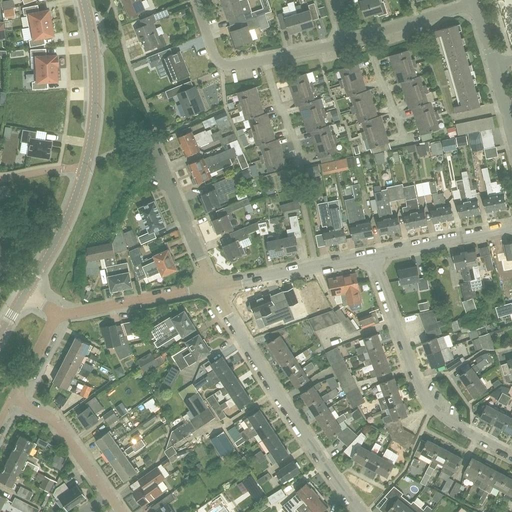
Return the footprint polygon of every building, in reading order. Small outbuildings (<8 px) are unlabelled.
[(122,0),(130,16),(145,10),(140,0),(122,0)] [(249,4),(247,0),(240,0),(223,6),(228,19),(236,16),(239,23),(244,21),(254,18),(252,15),(249,16),(248,11),(246,5),(249,4)] [(363,0),(360,1),(365,17),(378,13),(379,16),(387,13),(383,2),(380,3),(379,0),(363,0)] [(302,31),(295,7),(294,2),(288,3),(292,16),(285,18),(283,13),(278,15),(282,30),(288,28),(290,35),(302,31)] [(300,5),(295,7),(302,31),(315,27),(313,21),(319,19),(314,4),(308,6),(310,10),(302,13),(300,5)] [(26,15),(28,27),(50,23),(50,18),(51,18),(50,12),(48,12),(48,10),(36,12),(35,5),(22,8),(23,15),(26,15)] [(317,8),(320,17),(328,15),(325,6),(317,8)] [(141,20),(144,26),(135,30),(139,38),(141,38),(146,50),(158,46),(159,48),(158,48),(158,49),(159,49),(167,45),(166,45),(161,35),(157,37),(151,24),(155,22),(170,16),(167,8),(152,15),(153,15),(141,20)] [(265,14),(272,12),(270,8),(256,13),(257,17),(265,14)] [(13,9),(3,11),(4,14),(5,18),(14,16),(14,12),(13,9)] [(257,17),(254,18),(244,21),(246,27),(232,31),(235,39),(233,40),(235,49),(242,46),(241,44),(252,41),(249,31),(259,27),(261,31),(269,28),(268,22),(265,14),(257,17)] [(41,38),(53,36),(50,23),(28,27),(31,39),(28,40),(30,47),(42,45),(41,38)] [(480,106),(458,24),(441,29),(464,111),(480,106)] [(30,57),(33,57),(33,69),(56,68),(56,65),(57,65),(56,57),(55,57),(55,55),(43,56),(43,49),(30,50),(30,57)] [(396,69),(416,63),(415,59),(410,61),(407,51),(392,55),(396,69)] [(180,52),(165,58),(163,52),(148,58),(152,67),(163,63),(170,82),(189,74),(180,52)] [(416,63),(396,69),(400,83),(403,82),(415,78),(412,68),(417,66),(416,63)] [(340,84),(361,78),(357,64),(341,69),(344,79),(339,80),(340,84)] [(45,89),(44,82),(57,81),(56,68),(33,69),(34,82),(31,82),(32,90),(45,89)] [(293,92),(314,86),(313,83),(308,84),(305,74),(289,79),(293,92)] [(418,77),(415,78),(403,82),(407,95),(427,89),(426,85),(421,87),(418,77)] [(361,78),(340,84),(342,88),(346,86),(349,96),(352,95),(365,91),(361,78)] [(195,88),(184,92),(181,85),(166,92),(162,93),(165,99),(168,98),(169,99),(179,95),(187,116),(204,110),(195,88)] [(315,90),(314,86),(293,92),(298,106),(301,105),(313,101),(310,91),(315,90)] [(239,108),(259,101),(255,88),(239,93),(242,103),(238,104),(239,108)] [(427,89),(407,95),(411,109),(414,108),(426,104),(423,94),(428,92),(427,89)] [(365,91),(352,95),(355,105),(350,107),(351,110),(372,104),(367,90),(365,91)] [(320,99),(313,101),(301,105),(305,119),(326,112),(325,108),(324,109),(320,99)] [(259,101),(239,108),(240,111),(245,110),(248,120),(251,119),(263,115),(259,101)] [(429,103),(426,104),(414,108),(418,121),(438,115),(437,111),(432,113),(429,103)] [(376,117),(372,104),(351,110),(353,114),(358,112),(361,122),(363,121),(376,117)] [(221,131),(232,126),(226,112),(204,121),(206,127),(217,123),(221,131)] [(326,112),(305,119),(309,132),(312,131),(325,127),(321,117),(327,115),(326,112)] [(250,134),(270,127),(266,114),(263,115),(251,119),(254,129),(249,130),(250,134)] [(439,119),(438,115),(418,121),(422,135),(438,130),(435,120),(439,119)] [(376,117),(363,121),(367,131),(362,133),(363,136),(383,130),(379,116),(376,117)] [(493,116),(486,118),(489,129),(492,128),(495,128),(493,116)] [(480,119),(483,130),(489,129),(486,118),(480,119)] [(483,130),(480,119),(474,120),(476,132),(481,131),(483,130)] [(474,120),(468,121),(470,133),(476,132),(474,120)] [(462,123),(464,134),(470,133),(468,121),(462,123)] [(455,124),(458,135),(464,134),(462,123),(455,124)] [(328,126),(325,127),(312,131),(316,145),(336,138),(335,135),(331,136),(328,126)] [(449,136),(457,135),(455,126),(448,127),(449,136)] [(259,146),(262,145),(274,141),(270,127),(250,134),(251,137),(256,136),(259,146)] [(484,149),(496,147),(495,147),(492,128),(489,129),(483,130),(481,131),(484,149)] [(208,136),(211,135),(213,134),(211,129),(199,135),(199,133),(194,135),(192,131),(178,137),(182,147),(208,136)] [(35,132),(22,130),(20,142),(28,143),(26,155),(48,159),(51,142),(34,139),(35,132)] [(383,130),(363,136),(364,140),(369,138),(372,149),(370,149),(372,154),(389,149),(383,130)] [(480,132),(469,134),(472,151),(483,149),(480,132)] [(222,145),(223,145),(237,139),(235,133),(220,139),(222,145)] [(213,140),(211,135),(208,136),(182,147),(186,157),(201,151),(199,146),(213,140)] [(456,137),(458,146),(468,144),(466,135),(456,137)] [(337,142),(336,138),(316,145),(320,158),(336,153),(333,143),(337,142)] [(444,152),(457,149),(454,138),(442,141),(444,152)] [(274,141),(262,145),(265,155),(260,156),(261,160),(282,153),(277,140),(274,141)] [(431,144),(433,156),(443,154),(441,142),(431,144)] [(427,155),(427,152),(430,152),(428,143),(424,144),(425,145),(417,146),(419,156),(427,155)] [(230,159),(230,158),(236,155),(237,155),(238,155),(234,146),(212,156),(211,155),(204,158),(189,164),(190,165),(187,166),(190,171),(192,170),(194,174),(230,159)] [(484,149),(486,159),(498,156),(496,147),(484,149)] [(377,164),(386,162),(383,152),(375,154),(377,164)] [(237,155),(236,155),(239,162),(246,159),(243,153),(238,155),(237,155)] [(286,167),(282,153),(261,160),(263,163),(267,162),(270,172),(286,167)] [(346,157),(321,164),(324,175),(349,169),(346,157)] [(195,184),(197,183),(198,184),(212,178),(210,173),(218,169),(218,170),(232,164),(230,159),(194,174),(195,178),(193,179),(195,184)] [(306,167),(307,177),(320,176),(320,166),(306,167)] [(491,183),(488,167),(476,170),(479,181),(485,180),(486,184),(488,197),(483,198),(487,212),(497,210),(491,183)] [(478,199),(473,200),(467,171),(461,172),(463,179),(465,192),(470,216),(481,214),(478,199)] [(232,176),(225,179),(214,184),(216,189),(203,195),(206,202),(203,203),(206,212),(215,209),(215,207),(220,204),(217,197),(232,191),(234,190),(235,189),(236,188),(236,186),(232,176)] [(465,192),(463,179),(456,181),(458,189),(459,189),(462,202),(457,203),(460,218),(470,216),(465,192)] [(444,221),(438,194),(435,181),(429,183),(431,194),(432,194),(433,199),(434,199),(435,208),(430,209),(433,224),(444,221)] [(496,182),(491,183),(497,210),(507,208),(504,193),(499,194),(496,182)] [(403,184),(395,185),(398,198),(405,196),(403,184)] [(393,216),(390,202),(398,200),(398,198),(395,185),(387,187),(388,189),(382,190),(386,209),(391,232),(401,230),(398,215),(393,216)] [(420,211),(414,185),(409,186),(411,199),(412,199),(412,203),(417,227),(427,225),(424,210),(420,211)] [(382,191),(375,192),(380,219),(377,220),(380,235),(391,232),(386,209),(382,190),(382,191)] [(443,193),(438,194),(444,221),(454,219),(451,204),(446,205),(444,197),(443,193)] [(220,218),(213,220),(215,226),(214,226),(213,228),(215,232),(216,232),(218,232),(218,233),(228,229),(229,234),(230,233),(234,231),(232,227),(237,225),(238,222),(237,219),(234,217),(233,218),(231,211),(251,203),(248,197),(224,208),(226,213),(219,216),(220,218)] [(365,222),(364,214),(364,213),(361,197),(355,198),(356,202),(359,214),(364,238),(374,236),(371,221),(365,222)] [(404,214),(407,229),(417,227),(412,203),(412,199),(411,199),(406,200),(407,206),(402,207),(404,214)] [(154,202),(139,209),(150,232),(139,237),(142,244),(156,237),(154,231),(165,226),(160,217),(161,217),(159,212),(158,212),(154,202)] [(328,230),(323,231),(326,246),(336,244),(332,220),(330,210),(328,202),(318,204),(322,227),(327,226),(328,230)] [(364,238),(359,214),(356,202),(346,203),(351,225),(350,225),(353,240),(364,238)] [(330,210),(332,220),(336,244),(347,241),(344,227),(342,227),(338,208),(330,210)] [(288,238),(282,239),(285,253),(286,252),(286,254),(287,255),(292,254),(293,252),(292,251),(299,250),(296,238),(302,237),(297,215),(289,217),(293,237),(288,238)] [(233,242),(224,246),(230,259),(229,259),(230,260),(230,259),(231,261),(233,262),(237,260),(238,258),(237,257),(246,253),(243,246),(241,247),(239,242),(249,238),(247,234),(259,229),(260,229),(258,223),(258,222),(244,227),(234,231),(230,233),(233,242)] [(260,229),(259,229),(261,235),(269,234),(266,222),(258,223),(260,229)] [(0,234),(20,233),(20,223),(0,223),(0,234)] [(133,229),(123,232),(128,247),(138,243),(133,229)] [(112,243),(114,253),(127,249),(124,240),(123,232),(117,234),(112,243)] [(275,240),(275,239),(274,237),(273,236),(272,235),(270,235),(269,235),(268,236),(268,238),(267,238),(268,242),(271,255),(278,254),(278,255),(279,257),(284,256),(284,254),(284,253),(285,253),(282,239),(275,240)] [(506,253),(497,255),(499,262),(502,261),(504,271),(511,269),(511,241),(510,242),(509,243),(508,244),(504,245),(504,246),(506,253)] [(0,263),(11,251),(1,243),(0,243),(0,263)] [(121,289),(117,265),(114,253),(112,243),(87,248),(90,261),(108,257),(110,267),(106,267),(111,291),(121,289)] [(145,271),(173,259),(168,249),(154,256),(154,257),(144,262),(141,255),(131,259),(135,271),(140,269),(142,273),(145,271)] [(476,249),(465,251),(471,279),(470,279),(471,287),(477,286),(476,283),(477,282),(474,266),(479,265),(476,249)] [(471,279),(465,251),(454,253),(457,269),(463,268),(465,280),(470,279),(471,279)] [(484,259),(488,273),(493,271),(489,258),(484,259)] [(162,276),(177,270),(173,259),(145,271),(142,273),(140,269),(135,271),(137,281),(160,271),(162,276)] [(97,262),(86,263),(84,263),(85,275),(99,274),(98,262),(97,262)] [(117,265),(121,289),(132,287),(127,263),(117,265)] [(400,276),(399,276),(400,278),(402,284),(417,280),(419,290),(429,288),(427,277),(420,278),(417,266),(399,270),(400,276)] [(360,290),(356,273),(343,276),(349,304),(349,303),(361,301),(359,290),(360,290)] [(349,304),(343,276),(330,278),(333,295),(342,293),(344,305),(349,304)] [(472,298),(469,282),(461,283),(464,300),(472,298)] [(248,306),(248,307),(249,309),(250,310),(252,310),(254,310),(257,318),(262,316),(266,325),(275,321),(275,320),(283,317),(280,309),(290,305),(298,302),(293,288),(284,291),(280,293),(282,300),(274,303),(271,296),(270,294),(264,296),(263,296),(257,298),(257,299),(250,301),(251,304),(250,304),(248,306)] [(511,304),(499,309),(500,315),(511,311),(511,304)] [(422,320),(436,315),(433,309),(419,313),(422,320)] [(333,310),(327,312),(335,323),(341,321),(335,312),(333,310)] [(151,330),(157,341),(191,320),(185,311),(172,319),(171,317),(151,330)] [(327,312),(322,314),(330,326),(335,323),(327,312)] [(457,320),(460,329),(462,333),(469,332),(477,330),(483,327),(478,312),(467,316),(466,316),(457,319),(457,320)] [(322,314),(316,316),(324,328),(330,326),(322,314)] [(443,319),(438,321),(436,315),(422,320),(424,326),(438,321),(443,319)] [(314,331),(315,331),(324,328),(316,316),(308,319),(314,331)] [(346,318),(341,321),(350,333),(357,330),(351,321),(348,317),(346,318)] [(371,317),(359,321),(362,328),(374,324),(371,317)] [(143,330),(141,319),(130,321),(132,332),(143,330)] [(443,319),(438,321),(424,326),(426,332),(440,327),(445,325),(443,319)] [(184,337),(196,329),(191,320),(157,341),(155,342),(158,348),(181,333),(184,337)] [(119,338),(118,335),(117,335),(115,325),(101,328),(103,337),(105,336),(107,347),(113,346),(120,360),(133,353),(127,340),(125,336),(119,338)] [(288,332),(285,327),(270,332),(275,339),(268,343),(276,354),(287,346),(281,336),(288,332)] [(440,327),(426,332),(428,338),(442,333),(440,327)] [(477,330),(479,336),(488,333),(485,327),(477,330)] [(488,333),(479,336),(483,349),(494,350),(489,333),(488,333)] [(359,355),(369,351),(382,346),(377,334),(364,338),(367,345),(356,349),(359,355)] [(190,347),(182,351),(173,357),(176,361),(205,344),(200,335),(187,343),(190,347)] [(437,338),(423,342),(428,355),(447,347),(443,336),(437,339),(437,338)] [(71,349),(85,356),(88,349),(90,350),(93,346),(77,338),(71,349)] [(208,347),(205,344),(176,361),(182,370),(211,352),(210,351),(211,351),(212,349),(210,347),(209,347),(208,347)] [(287,346),(276,354),(283,365),(294,357),(287,346)] [(382,346),(369,351),(372,357),(364,360),(366,366),(374,363),(387,358),(382,346)] [(338,362),(344,359),(338,347),(332,350),(338,362)] [(447,348),(447,347),(428,355),(432,367),(445,362),(445,361),(453,359),(449,347),(447,348)] [(85,356),(71,349),(65,360),(81,368),(82,367),(83,364),(81,363),(85,356)] [(306,349),(294,357),(283,365),(290,376),(302,368),(298,363),(306,357),(306,356),(309,354),(306,349)] [(338,362),(332,350),(325,353),(331,365),(338,362)] [(475,359),(478,363),(484,359),(481,355),(475,359)] [(165,362),(161,356),(155,359),(141,367),(145,373),(159,365),(165,362)] [(211,364),(215,369),(207,374),(208,376),(194,385),(197,390),(205,384),(212,379),(219,375),(230,367),(223,356),(211,364)] [(450,371),(463,363),(459,357),(446,365),(450,371)] [(374,363),(376,370),(370,372),(372,378),(391,371),(387,358),(374,363)] [(344,359),(338,362),(331,365),(334,371),(347,365),(344,359)] [(511,359),(508,360),(509,362),(501,365),(505,375),(504,375),(506,382),(511,381),(509,374),(511,373),(511,359)] [(88,378),(90,372),(82,367),(81,368),(65,360),(60,371),(73,378),(77,371),(79,372),(79,373),(88,378)] [(312,361),(302,368),(290,376),(297,387),(309,379),(305,374),(315,367),(312,361)] [(461,375),(468,386),(479,378),(475,372),(480,369),(476,364),(461,375)] [(347,365),(334,371),(339,381),(346,378),(344,373),(350,370),(347,365)] [(172,367),(163,382),(171,386),(180,371),(172,367)] [(230,367),(219,375),(221,379),(226,386),(237,379),(230,367)] [(346,378),(347,379),(353,376),(350,370),(344,373),(346,378)] [(73,378),(60,371),(54,382),(70,390),(72,386),(70,385),(73,378)] [(358,387),(353,376),(347,379),(350,385),(343,388),(345,394),(358,387)] [(350,385),(347,379),(346,378),(339,381),(343,388),(350,385)] [(381,383),(384,391),(376,393),(378,399),(386,396),(399,391),(394,378),(381,383)] [(487,389),(479,378),(468,386),(476,397),(487,389)] [(212,379),(205,384),(208,388),(215,383),(212,379)] [(226,386),(221,389),(228,400),(228,401),(245,389),(237,379),(226,386)] [(498,379),(492,384),(495,387),(501,383),(498,379)] [(319,382),(302,394),(309,405),(321,397),(317,391),(322,387),(319,382)] [(88,398),(92,387),(84,384),(80,395),(88,398)] [(358,387),(345,394),(348,399),(355,395),(357,400),(363,397),(358,387)] [(220,405),(214,410),(221,420),(227,416),(223,410),(229,406),(230,408),(237,403),(240,408),(252,400),(245,389),(228,401),(228,400),(220,405)] [(497,399),(501,392),(500,391),(501,390),(498,389),(489,395),(497,399)] [(399,391),(386,396),(378,399),(380,405),(382,411),(390,408),(403,403),(399,391)] [(185,401),(191,411),(181,418),(185,423),(190,420),(199,413),(204,410),(206,409),(196,393),(185,401)] [(321,397),(309,405),(316,416),(328,408),(324,403),(331,398),(327,393),(321,397)] [(502,404),(507,395),(502,393),(498,402),(502,404)] [(213,394),(207,399),(214,410),(220,405),(213,394)] [(55,402),(63,407),(68,400),(60,395),(55,402)] [(355,395),(348,399),(353,409),(360,405),(357,400),(355,395)] [(502,404),(506,406),(511,397),(507,395),(502,404)] [(145,403),(149,408),(152,412),(159,407),(156,403),(153,398),(145,403)] [(100,407),(95,400),(88,405),(90,407),(78,415),(88,428),(99,420),(94,412),(100,407)] [(122,403),(116,408),(122,416),(128,412),(122,403)] [(392,414),(383,417),(386,424),(386,423),(388,427),(389,429),(402,424),(400,418),(407,415),(403,403),(390,408),(392,414)] [(492,423),(499,410),(488,404),(481,417),(492,423)] [(328,408),(316,416),(323,427),(335,419),(331,413),(334,410),(332,406),(328,408)] [(209,407),(206,409),(204,410),(211,421),(216,417),(209,407)] [(351,412),(356,421),(363,417),(359,409),(351,412)] [(112,410),(103,416),(110,425),(119,419),(112,410)] [(204,410),(199,413),(206,424),(211,421),(204,410)] [(257,428),(268,421),(261,410),(249,417),(257,428)] [(504,429),(511,417),(500,411),(499,410),(492,423),(504,429)] [(160,412),(142,425),(144,428),(162,415),(160,412)] [(206,424),(199,413),(190,420),(196,430),(197,430),(206,424)] [(335,419),(323,427),(330,438),(337,433),(338,436),(337,437),(346,445),(356,434),(348,426),(342,430),(339,425),(348,419),(344,413),(335,419)] [(190,420),(185,423),(172,432),(166,450),(180,440),(191,433),(196,430),(190,420)] [(264,439),(275,432),(268,421),(257,428),(259,432),(264,439)] [(402,424),(389,429),(392,439),(404,429),(402,424)] [(249,433),(246,429),(240,433),(243,437),(249,433)] [(410,432),(404,429),(392,439),(403,445),(410,432)] [(114,434),(111,430),(96,441),(103,451),(116,442),(111,436),(114,434)] [(222,457),(234,448),(223,431),(211,440),(222,457)] [(282,443),(275,432),(264,439),(271,450),(282,443)] [(364,464),(371,451),(361,446),(366,436),(362,432),(345,451),(350,456),(364,464)] [(410,432),(403,445),(409,448),(415,434),(410,432)] [(249,433),(243,437),(245,441),(252,437),(249,433)] [(20,436),(14,447),(28,454),(31,446),(34,448),(36,444),(20,436)] [(133,450),(135,453),(146,445),(141,439),(134,444),(131,446),(125,450),(126,451),(122,453),(111,461),(118,471),(131,462),(126,456),(133,450)] [(421,452),(433,458),(439,446),(428,440),(427,442),(421,439),(414,455),(419,457),(421,452)] [(125,450),(123,447),(121,449),(116,442),(103,451),(111,461),(122,453),(126,451),(125,450)] [(376,442),(371,451),(364,464),(376,470),(383,458),(387,449),(382,457),(377,454),(382,445),(376,442)] [(290,454),(282,443),(271,450),(278,461),(290,454)] [(434,469),(435,469),(439,461),(444,464),(451,452),(439,446),(433,458),(425,473),(431,476),(434,469)] [(38,467),(27,461),(26,463),(24,461),(28,454),(14,447),(8,458),(24,466),(37,472),(39,468),(38,467)] [(387,449),(383,458),(376,470),(388,477),(394,464),(388,460),(393,452),(387,449)] [(257,459),(264,455),(261,451),(254,455),(257,459)] [(451,452),(444,464),(441,471),(451,476),(456,470),(463,459),(451,452)] [(60,469),(65,458),(55,454),(50,465),(60,469)] [(264,455),(257,459),(260,463),(267,459),(264,455)] [(49,492),(54,480),(37,472),(24,466),(8,458),(3,469),(16,476),(20,468),(42,480),(39,487),(49,492)] [(413,458),(410,465),(416,467),(419,460),(413,458)] [(464,473),(464,476),(474,482),(477,476),(484,464),(472,458),(464,473)] [(167,459),(161,463),(164,467),(170,463),(167,459)] [(301,470),(294,461),(281,469),(282,471),(277,474),(283,482),(301,470)] [(135,469),(131,462),(118,471),(125,481),(140,471),(138,467),(135,469)] [(484,464),(477,476),(483,479),(479,487),(480,488),(477,494),(482,496),(485,489),(488,482),(495,470),(491,467),(492,465),(486,462),(485,464),(484,464)] [(360,472),(372,479),(376,472),(364,465),(360,472)] [(157,485),(165,479),(157,467),(139,480),(143,485),(133,492),(136,496),(135,498),(138,503),(140,502),(143,506),(162,492),(157,485)] [(16,476),(3,469),(0,473),(0,481),(13,488),(15,484),(13,483),(16,476)] [(485,489),(482,496),(478,502),(482,504),(489,492),(490,493),(494,485),(500,489),(507,476),(495,470),(488,482),(485,489)] [(257,480),(260,485),(272,478),(268,473),(257,480)] [(511,476),(508,474),(507,476),(500,489),(506,492),(503,497),(509,500),(511,493),(511,476)] [(405,475),(400,480),(407,484),(410,478),(405,475)] [(441,490),(446,481),(438,477),(434,486),(441,490)] [(447,494),(454,481),(448,478),(442,491),(447,494)] [(411,486),(421,492),(424,486),(414,480),(411,486)] [(84,496),(84,494),(82,491),(80,491),(76,485),(69,490),(64,482),(56,488),(53,494),(57,500),(59,498),(67,510),(85,497),(84,496)] [(455,498),(461,484),(456,482),(449,495),(455,498)] [(297,493),(282,506),(286,511),(295,511),(296,509),(305,501),(317,490),(312,484),(310,486),(308,483),(296,492),(297,493)] [(394,485),(385,496),(395,504),(388,511),(387,511),(405,511),(412,504),(401,495),(403,493),(394,485)] [(33,492),(20,486),(16,494),(29,501),(33,492)] [(264,496),(259,489),(251,495),(255,501),(264,496)] [(272,504),(286,495),(282,489),(268,497),(272,504)] [(317,490),(305,501),(296,509),(295,511),(321,511),(328,506),(320,498),(322,496),(317,490)] [(431,499),(437,502),(443,494),(436,490),(431,499)] [(174,511),(168,504),(175,499),(171,493),(161,500),(165,505),(155,511),(174,511)] [(15,497),(11,505),(23,511),(27,503),(15,497)]
